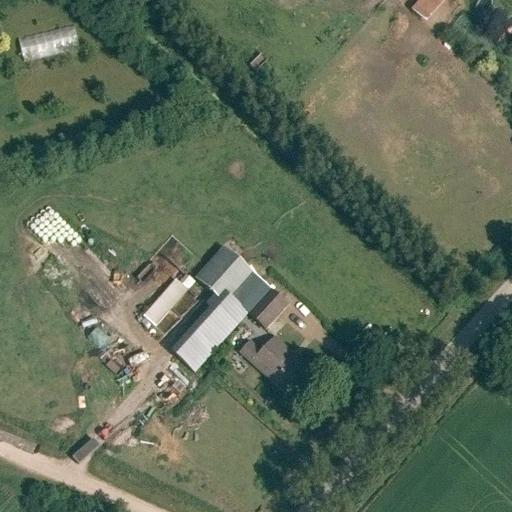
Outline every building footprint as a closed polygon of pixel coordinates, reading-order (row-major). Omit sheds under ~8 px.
[(418,0),(410,10),(425,24),(446,0),(418,0)] [(449,33),(466,17),(458,8),(441,25),(449,33)] [(25,64),(83,48),(76,25),(19,41),(25,64)] [(223,249),(194,281),(225,309),(254,277),(223,249)] [(176,280),(141,318),(155,330),(189,292),(176,280)] [(270,292),(248,316),(265,332),(288,308),(270,292)] [(232,335),(217,322),(197,344),(212,357),(232,335)] [(310,372),(275,340),(261,355),(250,345),(240,356),(286,397),(310,372)] [(111,386),(93,403),(99,409),(116,391),(111,386)]
